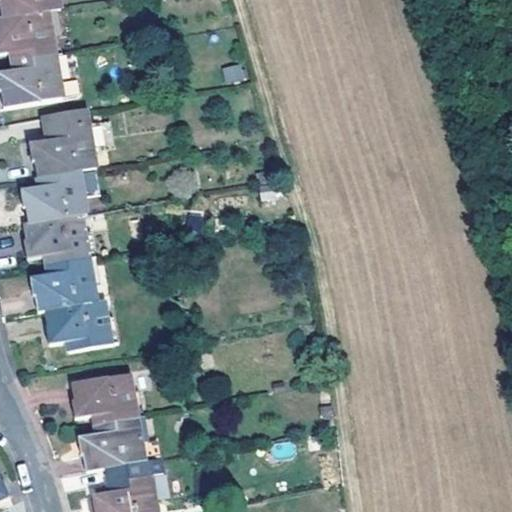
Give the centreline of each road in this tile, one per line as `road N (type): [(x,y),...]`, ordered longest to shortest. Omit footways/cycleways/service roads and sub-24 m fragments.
road 1 (track): [(352,511),(334,356),(236,0)]
road 2 (residential): [(45,511),(6,395)]
